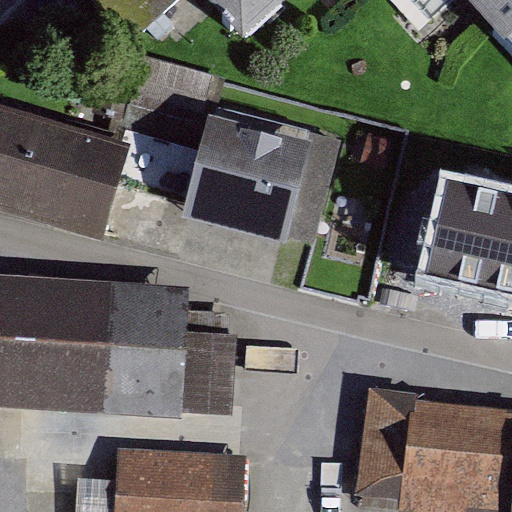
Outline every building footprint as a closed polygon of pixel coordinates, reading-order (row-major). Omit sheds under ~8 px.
[(511,0),(93,0),(88,5),(125,45),(174,0),(193,0),(240,51),(295,0),(321,0),(322,0),(321,0),(455,0),(511,61),(511,0)] [(315,254),(343,150),(215,115),(204,158),(191,205),(187,220),(308,252),(315,254)] [(119,186),(127,158),(119,155),(2,120),(0,126),(0,211),(101,243),(119,186)] [(124,136),(119,155),(127,158),(119,186),(191,205),(204,158),(124,136)] [(511,228),(417,207),(406,263),(511,286),(511,228)] [(190,290),(0,276),(0,409),(182,422),(183,410),(230,413),(235,338),(229,337),(230,315),(189,313),(190,290)] [(422,511),(511,511),(511,414),(414,405),(413,396),(375,392),(363,506),(422,511)] [(244,511),(247,460),(120,455),(117,511),(244,511)]
